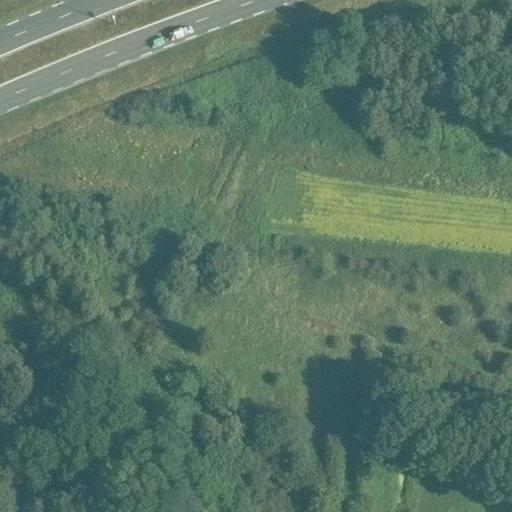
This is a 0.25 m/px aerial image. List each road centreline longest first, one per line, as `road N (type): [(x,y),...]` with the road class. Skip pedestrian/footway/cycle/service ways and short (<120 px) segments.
road 1 (primary): [(0,101),(265,0)]
road 2 (primary): [(112,0),(0,45)]
